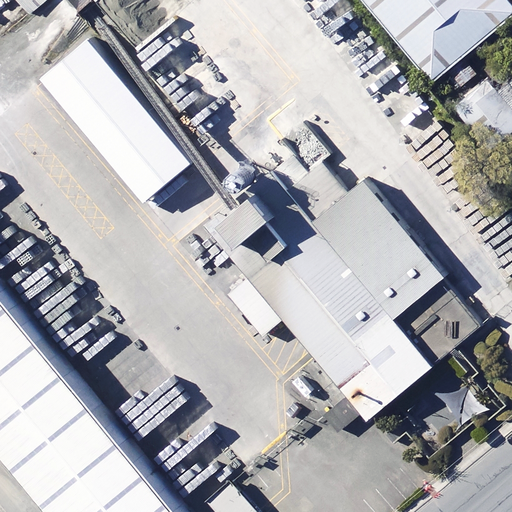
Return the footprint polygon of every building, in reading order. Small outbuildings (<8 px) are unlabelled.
[(52,0),(26,0),(36,13),(52,0)] [(353,0),(428,91),(511,22),(511,16),(498,0),(353,0)] [(204,170),(101,46),(54,85),(157,209),(204,170)] [(465,113),(481,133),(490,126),(503,143),(511,135),(511,78),(501,66),(465,95),(474,106),(465,113)] [(332,228),(303,193),(239,246),(389,427),(453,375),(410,322),(457,284),(379,190),(332,228)] [(187,511),(0,282),(0,436),(62,511),(187,511)] [(360,419),(348,402),(331,414),(343,431),(360,419)]
